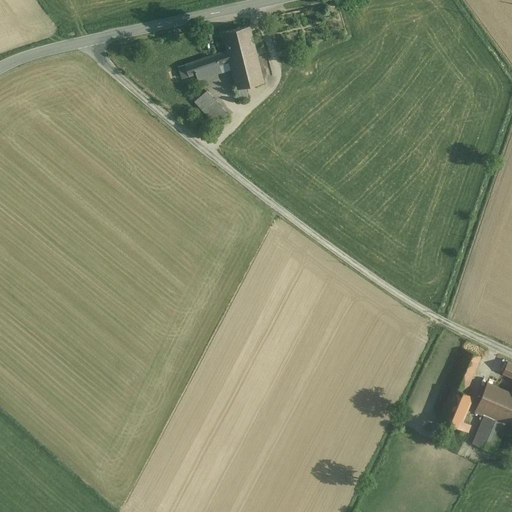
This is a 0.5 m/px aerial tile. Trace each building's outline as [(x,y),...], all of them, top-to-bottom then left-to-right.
[(251,27),(221,34),(225,46),(183,61),(192,83),(229,68),(236,93),(267,84),(251,27)] [(207,92),(195,103),(217,125),(229,114),(207,92)] [(482,359),(466,351),(451,381),(467,389),(482,359)] [(511,391),(483,380),(473,406),(487,411),(509,420),(511,421),(511,391)] [(473,395),(454,385),(438,418),(457,428),(473,395)] [(509,420),(487,411),(475,442),(497,451),(509,420)]
